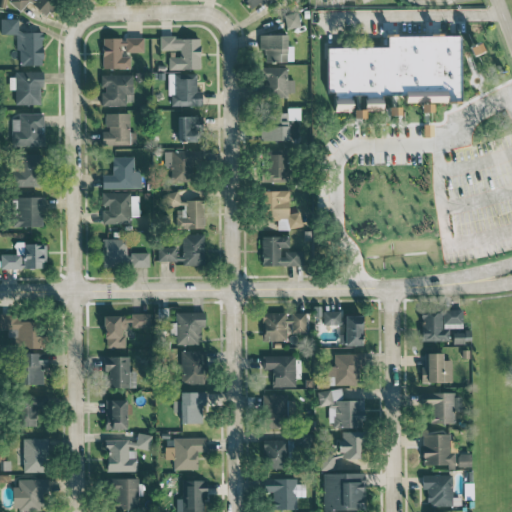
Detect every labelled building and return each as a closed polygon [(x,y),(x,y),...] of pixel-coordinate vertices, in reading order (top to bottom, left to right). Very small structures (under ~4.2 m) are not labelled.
[(1,34),(17,34),(17,65),(42,65),(42,32),(17,31),(18,19),(1,18),(1,34)] [(286,34),(260,34),(260,61),(293,62),(293,46),(286,46),(286,34)] [(326,93),(404,93),(404,101),(460,101),(460,34),(386,35),(386,46),(326,46),(326,93)] [(130,68),(130,56),(121,56),(121,50),(144,50),(143,37),(102,38),(102,68),(130,68)] [(168,69),(200,68),(199,37),(159,38),(160,50),(179,49),(179,56),(168,57),(168,69)] [(469,45),(471,54),(481,51),(479,42),(469,45)] [(294,96),(294,79),(286,79),(287,67),(262,66),(261,96),(294,96)] [(15,104),(42,104),(41,71),(14,72),(15,104)] [(202,104),(201,90),(196,90),(196,73),(168,74),(169,105),(202,104)] [(132,94),(132,74),(100,75),(100,89),(100,106),(125,105),(125,94),(132,94)] [(288,140),(288,113),(261,112),(261,140),(288,140)] [(129,113),(105,113),(105,131),(102,131),(102,144),(136,144),(135,132),(129,132),(129,113)] [(12,114),(12,145),(44,145),(44,130),(43,131),(43,114),(12,114)] [(178,141),(202,140),(201,116),(177,116),(178,141)] [(267,182),(287,181),(286,149),(266,150),(267,182)] [(191,181),(191,163),(201,164),(201,151),(163,150),(162,166),(169,166),(168,181),(191,181)] [(40,187),(41,155),(15,154),(14,186),(40,187)] [(140,187),(140,164),(134,164),(134,156),(112,157),(112,174),(102,175),(102,188),(140,187)] [(301,228),(300,212),(289,212),(288,190),(262,191),(263,220),(277,219),(277,228),(301,228)] [(165,207),(180,204),(177,191),(163,193),(165,207)] [(138,216),(138,193),(105,193),(105,209),(102,209),(103,223),(130,223),(130,216),(138,216)] [(17,196),(17,214),(12,214),(11,226),(43,226),(43,197),(17,196)] [(203,228),(204,200),(185,199),(185,209),(176,209),(176,228),(203,228)] [(203,234),(182,234),(183,254),(176,255),(176,246),(157,247),(158,261),(182,261),(182,265),(204,265),(203,234)] [(260,236),(261,266),(303,265),(302,252),(280,252),(280,247),(289,247),(288,235),(260,236)] [(148,252),(126,252),(126,238),(102,239),(102,267),(148,266),(148,252)] [(45,268),(45,243),(15,243),(15,254),(1,253),(0,267),(45,268)] [(461,309),(443,309),(443,325),(462,325),(461,309)] [(340,311),(323,310),(323,324),(340,324),(340,311)] [(176,344),(200,344),(199,327),(204,327),(204,311),(175,312),(176,344)] [(442,328),(442,311),(421,312),(421,340),(448,340),(448,327),(442,328)] [(287,312),(261,312),(261,340),(288,340),(287,312)] [(291,333),(306,333),(305,312),(291,312),(291,333)] [(149,313),(130,313),(131,328),(150,327),(149,313)] [(43,321),(18,320),(18,314),(0,314),(0,320),(0,329),(6,329),(6,336),(18,337),(18,347),(42,348),(43,321)] [(126,315),(104,316),(105,347),(124,347),(124,329),(126,329),(126,315)] [(361,315),(344,315),(345,334),(338,334),(339,345),(362,344),(361,315)] [(206,350),(180,350),(179,383),(205,384),(206,350)] [(42,384),(43,364),(46,365),(47,353),(23,352),(23,383),(42,384)] [(442,352),(424,353),(424,367),(420,367),(421,382),(451,381),(451,359),(442,359),(442,352)] [(328,385),(358,385),(358,367),(364,366),(363,353),(333,353),(333,366),(327,366),(328,385)] [(295,355),(263,355),(263,369),(271,369),(271,387),(296,386),(295,355)] [(334,427),(363,426),(363,399),(341,400),(341,389),(317,390),(318,407),(333,406),(334,427)] [(173,412),(180,412),(181,423),(202,422),(201,403),(205,403),(205,391),(180,392),(180,400),(172,400),(173,412)] [(461,410),(460,392),(426,393),(427,423),(454,423),(453,411),(461,410)] [(294,400),(287,400),(287,394),(263,394),(264,427),(285,427),(285,419),(294,418),(294,400)] [(43,395),(20,396),(21,426),(37,425),(36,409),(44,409),(43,395)] [(105,429),(126,429),(126,399),(105,399),(105,429)] [(136,471),(136,448),(151,448),(150,433),(136,434),(136,439),(105,439),(106,471),(136,471)] [(264,468),(286,468),(286,446),(311,446),(311,433),(294,433),(294,440),(264,440),(264,468)] [(449,434),(424,433),(423,465),(454,465),(454,452),(449,452),(449,434)] [(174,469),(197,469),(196,451),(205,451),(205,437),(173,438),(173,447),(164,447),(164,459),(173,459),(174,469)] [(47,438),(22,438),(23,472),(48,471),(47,438)] [(458,466),(470,465),(469,453),(458,454),(458,466)] [(323,473),(323,510),(365,509),(364,472),(323,473)] [(451,474),(422,475),(422,488),(427,488),(428,506),(452,506),(451,474)] [(136,477),(112,478),(113,509),(138,508),(136,477)] [(45,479),(18,478),(18,510),(45,511),(45,479)] [(264,478),(264,495),(269,495),(269,509),(296,509),(296,496),(305,496),(305,484),(296,484),(296,478),(264,478)] [(181,480),(182,511),(205,511),(204,480),(181,480)]
